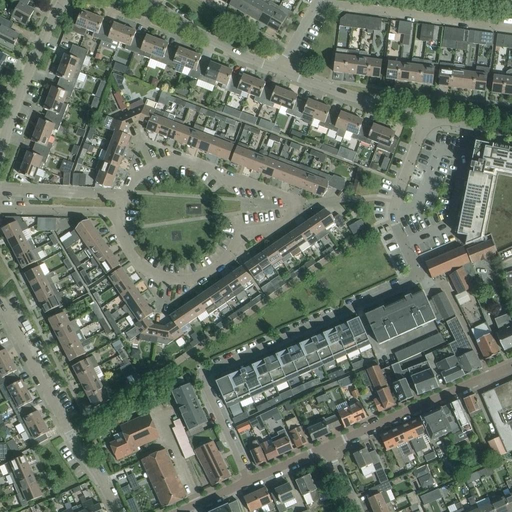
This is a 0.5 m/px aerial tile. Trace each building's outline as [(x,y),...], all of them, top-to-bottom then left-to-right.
[(30,0),(29,0),(14,0),(10,8),(15,11),(12,17),(26,24),(34,10),(27,6),(30,0)] [(239,11),(245,0),(231,0),(229,5),(229,6),(230,5),(237,9),(237,8),(239,9),(239,11)] [(248,16),(257,1),(257,0),(245,0),(239,11),(246,14),(246,13),(249,15),(248,16)] [(258,22),(267,6),(269,1),(266,0),(257,0),(257,1),(248,16),(248,17),(249,16),(255,20),(256,19),(258,20),(257,22),(258,22)] [(267,27),(279,7),(269,1),(267,6),(258,22),(258,21),(265,25),(265,24),(268,25),(267,27)] [(279,7),(267,27),(268,27),(274,30),(275,29),(277,31),(276,32),(277,33),(282,24),(283,25),(286,19),(288,20),(293,13),(292,12),(292,13),(280,6),(280,5),(279,7)] [(87,30),(92,15),(81,10),(75,25),(73,24),(70,31),(84,37),(86,30),(87,30)] [(351,28),(353,15),(346,14),(340,19),(339,26),(351,28)] [(101,41),(107,25),(102,23),(103,19),(92,15),(87,30),(93,32),(92,37),(101,41)] [(0,25),(1,26),(0,28),(0,43),(12,49),(19,35),(6,28),(9,23),(13,25),(13,24),(0,17),(0,25)] [(373,31),(375,18),(369,17),(367,30),(373,31)] [(404,35),(405,22),(399,21),(397,34),(404,35)] [(119,42),(125,27),(113,23),(112,27),(107,25),(101,41),(111,44),(112,40),(119,42)] [(425,42),(428,25),(421,24),(419,41),(425,42)] [(434,26),(428,25),(426,42),(432,42),(434,26)] [(134,53),(140,37),(134,35),(136,31),(125,27),(119,42),(126,45),(124,49),(134,53)] [(456,42),(458,29),(452,28),(450,41),(456,42)] [(479,45),(480,32),(474,31),(472,44),(479,45)] [(494,34),(480,32),(479,45),(485,45),(486,39),(493,40),(494,34)] [(509,49),(511,36),(497,34),(495,47),(509,49)] [(150,59),(157,40),(146,35),(145,39),(140,37),(134,53),(150,59)] [(166,65),(172,50),(167,48),(168,44),(157,40),(150,59),(166,65)] [(72,45),(70,50),(86,57),(88,51),(72,45)] [(184,67),(190,52),(179,48),(177,51),(172,50),(166,65),(175,69),(174,71),(182,74),(184,67)] [(345,73),(348,50),(336,49),(333,72),(345,73)] [(80,73),(86,57),(70,50),(68,56),(64,54),(60,65),(80,73)] [(356,75),(359,52),(348,50),(345,73),(356,75)] [(201,56),(190,52),(184,67),(191,70),(188,76),(198,80),(204,64),(198,62),(201,56)] [(367,76),(370,59),(370,55),(367,55),(367,53),(359,52),(356,75),(367,76)] [(381,61),(370,59),(367,76),(379,78),(381,61)] [(420,83),(422,66),(423,60),(412,59),(411,65),(409,82),(420,83)] [(423,60),(422,66),(420,83),(432,85),(434,70),(437,71),(438,62),(423,60)] [(214,86),(216,82),(221,66),(210,62),(209,66),(204,64),(198,80),(214,86)] [(398,80),(400,63),(388,62),(386,79),(398,80)] [(409,82),(411,65),(400,63),(398,80),(409,82)] [(450,87),(453,70),(453,65),(439,63),(439,70),(440,70),(438,86),(450,87)] [(74,89),(80,73),(60,65),(56,76),(60,78),(58,83),(74,89)] [(462,89),(464,72),(465,66),(453,65),(453,70),(450,87),(462,89)] [(232,71),(221,66),(216,82),(222,84),(221,89),(230,92),(236,77),(231,75),(232,71)] [(476,67),(475,73),(473,90),(484,92),(486,77),(488,78),(489,68),(476,67)] [(511,95),(511,71),(510,71),(509,72),(508,72),(507,73),(506,74),(506,75),(506,76),(505,77),(503,94),(511,95)] [(473,90),(475,73),(464,72),(462,89),(473,90)] [(122,84),(124,78),(113,73),(112,75),(118,86),(122,84)] [(248,94),(254,79),(243,75),(241,78),(236,77),(230,92),(240,96),(241,91),(248,94)] [(503,94),(505,77),(493,76),(491,93),(503,94)] [(265,83),(254,79),(248,94),(255,97),(253,101),(263,105),(269,89),(263,87),(265,83)] [(70,98),(74,89),(58,83),(56,88),(52,87),(48,98),(63,104),(66,97),(70,98)] [(281,106),(286,91),(275,87),(274,91),(269,89),(263,105),(272,108),(274,104),(281,106)] [(127,107),(122,97),(119,91),(114,93),(122,111),(127,108),(127,107)] [(295,117),(301,101),(296,99),(297,95),(286,91),(281,106),(287,109),(286,113),(295,117)] [(98,108),(101,100),(94,97),(91,106),(98,108)] [(171,97),(170,98),(169,102),(179,105),(179,104),(181,101),(171,97)] [(60,110),(63,104),(48,98),(43,109),(47,110),(45,115),(61,122),(65,112),(60,110)] [(153,115),(155,109),(157,103),(146,99),(144,105),(129,112),(133,123),(138,120),(148,124),(149,124),(152,115),(153,115)] [(313,119),(319,104),(308,99),(306,103),(301,101),(295,117),(305,121),(307,116),(313,119)] [(181,101),(179,104),(179,105),(189,109),(191,104),(181,101)] [(330,108),(319,104),(313,119),(311,125),(319,128),(319,126),(328,130),(334,114),(328,112),(330,108)] [(209,117),(211,112),(201,108),(200,110),(199,113),(204,115),(209,117)] [(157,134),(162,119),(164,113),(155,109),(153,115),(152,115),(149,124),(148,124),(146,130),(157,134)] [(128,125),(133,123),(129,112),(113,119),(107,117),(103,128),(115,132),(125,135),(124,135),(128,125)] [(172,122),(174,119),(175,116),(165,112),(164,113),(162,119),(157,134),(167,138),(172,122)] [(221,116),(211,112),(209,117),(219,121),(221,116)] [(343,139),(346,131),(352,116),(340,112),(339,116),(334,114),(328,130),(336,133),(335,136),(343,139)] [(58,131),(61,122),(45,115),(43,121),(39,119),(35,130),(51,136),(53,129),(58,131)] [(219,121),(229,125),(231,120),(221,116),(219,121)] [(362,120),(352,116),(346,131),(353,134),(351,138),(360,142),(366,126),(361,124),(362,120)] [(177,141),(183,126),(184,123),(174,119),(172,122),(167,138),(177,141)] [(197,149),(205,127),(195,124),(193,130),(187,145),(197,149)] [(378,144),(384,128),(373,124),(371,128),(366,126),(360,142),(370,145),(371,141),(378,143),(378,144)] [(243,130),(254,134),(255,129),(245,125),(243,130)] [(187,145),(193,130),(183,126),(177,141),(187,145)] [(273,126),(271,131),(279,134),(281,129),(273,126)] [(207,153),(214,135),(215,131),(205,127),(197,149),(207,153)] [(395,133),(384,128),(378,144),(378,143),(376,148),(393,154),(399,138),(394,136),(395,133)] [(78,129),(76,135),(83,138),(84,138),(85,134),(86,131),(78,129)] [(48,143),(51,136),(35,130),(31,141),(35,143),(33,148),(49,154),(53,145),(48,143)] [(130,137),(125,135),(115,132),(111,142),(126,147),(130,137)] [(217,157),(224,139),(225,135),(222,134),(220,137),(214,135),(207,153),(217,157)] [(234,143),(224,139),(217,157),(227,161),(234,143)] [(511,148),(509,148),(475,141),(457,234),(466,236),(465,245),(490,235),(500,264),(511,258),(511,148)] [(122,157),(126,147),(111,142),(107,152),(122,157)] [(241,166),(247,151),(249,146),(238,142),(231,162),(241,166)] [(77,155),(80,147),(74,145),(71,153),(77,155)] [(45,164),(49,154),(33,148),(31,153),(27,152),(23,163),(39,169),(41,162),(45,164)] [(118,167),(122,157),(107,152),(102,150),(98,160),(99,160),(103,162),(118,167)] [(251,170),(257,155),(247,151),(241,166),(251,170)] [(349,151),(345,160),(352,163),(356,153),(349,151)] [(267,159),(266,158),(267,157),(267,156),(267,155),(266,155),(266,154),(265,153),(265,152),(264,152),(263,152),(262,152),(261,152),(260,152),(259,153),(258,154),(258,155),(257,155),(251,170),(262,174),(267,159)] [(316,152),(314,157),(319,159),(318,162),(323,164),(326,156),(316,152)] [(272,178),(279,157),(269,154),(267,159),(262,174),(272,178)] [(282,181),(289,161),(279,157),(272,178),(282,181)] [(115,178),(118,167),(103,162),(99,160),(95,170),(99,172),(115,178)] [(68,161),(63,173),(70,173),(73,164),(70,162),(68,161)] [(292,185),(300,165),(289,161),(282,181),(292,185)] [(36,176),(39,169),(23,163),(19,174),(33,179),(32,182),(37,184),(40,177),(36,176)] [(372,163),(370,168),(376,171),(379,165),(372,163)] [(302,189),(310,169),(300,165),(292,185),(302,189)] [(312,193),(320,173),(310,169),(302,189),(312,193)] [(111,188),(115,178),(99,172),(95,182),(101,187),(102,186),(104,187),(103,188),(111,188)] [(333,175),(332,177),(320,173),(312,193),(322,197),(327,191),(326,191),(327,189),(328,186),(341,191),(344,188),(344,179),(333,175)] [(325,209),(316,216),(325,229),(334,223),(341,228),(344,226),(342,217),(338,214),(333,218),(332,216),(331,216),(330,214),(331,214),(325,209)] [(328,234),(325,229),(316,216),(307,222),(319,240),(328,234)] [(28,229),(24,222),(22,223),(19,217),(13,217),(15,222),(2,229),(6,237),(7,236),(8,239),(22,232),(28,229)] [(72,236),(62,243),(66,249),(81,238),(95,229),(88,220),(81,222),(82,223),(80,224),(79,223),(75,229),(70,233),(72,236)] [(319,240),(307,222),(298,228),(310,246),(319,240)] [(365,228),(361,222),(351,229),(355,235),(365,228)] [(310,246),(298,228),(289,234),(301,252),(310,246)] [(88,247),(101,238),(95,229),(81,238),(88,247)] [(12,249),(27,242),(22,232),(8,239),(7,240),(12,249)] [(301,252),(289,234),(280,240),(292,257),(291,257),(292,258),(301,252)] [(107,247),(101,238),(88,247),(94,256),(107,247)] [(17,259),(36,249),(31,239),(27,242),(12,249),(17,259)] [(292,257),(280,240),(271,246),(283,263),(291,257),(292,257)] [(497,254),(491,240),(467,250),(472,264),(497,254)] [(283,263),(271,246),(262,252),(272,267),(274,269),(283,263)] [(41,259),(37,253),(42,251),(40,247),(36,249),(17,259),(22,269),(41,259)] [(100,265),(113,256),(107,247),(94,256),(91,258),(91,259),(91,260),(91,261),(91,263),(92,264),(93,265),(94,266),(95,266),(97,267),(100,265)] [(425,263),(431,278),(469,262),(463,247),(425,263)] [(272,267),(262,252),(253,258),(263,272),(263,271),(265,273),(266,274),(269,274),(271,273),(272,272),(273,270),(273,268),(272,267)] [(81,265),(75,256),(71,258),(77,268),(81,265)] [(119,265),(113,256),(100,265),(106,274),(119,265)] [(263,272),(253,258),(244,265),(253,278),(254,278),(255,280),(257,281),(258,281),(260,281),(261,280),(263,279),(263,277),(263,275),(263,273),(262,272),(263,272)] [(302,272),(311,266),(308,262),(299,268),(302,272)] [(472,288),(470,280),(474,278),(469,262),(450,275),(449,276),(458,294),(466,291),(472,288)] [(25,274),(30,284),(44,277),(39,266),(25,274)] [(241,267),(232,273),(244,290),(253,284),(241,267)] [(108,277),(114,286),(128,277),(121,268),(108,277)] [(293,278),(302,272),(299,268),(290,274),(291,275),(293,278)] [(54,284),(51,278),(55,276),(53,272),(44,277),(30,284),(35,294),(54,284)] [(244,290),(232,273),(223,279),(235,296),(244,290)] [(92,284),(87,274),(82,277),(88,286),(92,284)] [(120,295),(134,286),(128,277),(114,286),(120,295)] [(235,296),(223,279),(214,285),(226,302),(235,296)] [(40,303),(59,293),(54,284),(35,294),(40,303)] [(226,302),(214,285),(205,291),(217,308),(226,302)] [(140,295),(134,286),(120,295),(127,304),(140,295)] [(266,297),(275,291),(273,286),(263,293),(266,297)] [(435,322),(442,319),(432,299),(427,301),(422,290),(378,310),(377,309),(365,315),(370,327),(371,326),(379,345),(387,341),(386,338),(391,336),(392,338),(394,338),(393,335),(398,333),(399,335),(415,329),(413,326),(419,324),(420,326),(421,326),(420,323),(426,321),(427,323),(434,320),(435,322)] [(217,308),(205,291),(196,298),(206,311),(208,315),(217,308)] [(65,306),(61,298),(64,296),(62,292),(59,293),(40,303),(45,313),(59,306),(60,308),(65,306)] [(432,299),(442,319),(443,320),(454,315),(443,292),(432,298),(432,299)] [(146,304),(140,295),(127,304),(124,306),(124,307),(123,308),(126,314),(128,313),(129,315),(146,304)] [(90,306),(93,311),(97,308),(94,304),(90,296),(84,299),(89,307),(90,306)] [(206,311),(196,298),(188,304),(197,317),(206,311)] [(152,313),(146,304),(129,315),(135,324),(147,316),(148,317),(152,313)] [(197,317),(188,304),(179,310),(188,323),(197,317)] [(103,318),(97,308),(93,311),(98,321),(103,318)] [(188,323),(179,310),(169,316),(173,321),(182,334),(191,328),(188,323)] [(48,320),(54,331),(69,323),(64,312),(48,320)] [(511,324),(508,314),(495,319),(499,331),(496,333),(504,351),(511,346),(511,324)] [(153,325),(148,317),(147,316),(135,324),(134,325),(140,334),(139,340),(156,343),(159,326),(153,325)] [(455,341),(448,344),(450,347),(451,350),(464,375),(481,368),(456,317),(446,322),(455,341)] [(103,318),(98,321),(104,331),(109,328),(103,318)] [(358,349),(370,344),(358,318),(347,323),(358,349)] [(59,341),(79,330),(74,320),(69,323),(54,331),(59,341)] [(182,334),(173,321),(164,327),(159,326),(156,343),(167,345),(174,340),(182,334)] [(347,323),(341,325),(334,328),(346,355),(358,349),(347,323)] [(485,360),(499,353),(485,323),(471,330),(485,360)] [(346,355),(334,328),(322,334),(334,360),(346,355)] [(64,351),(85,341),(79,330),(59,341),(64,351)] [(322,334),(317,336),(310,339),(322,365),(334,360),(322,334)] [(85,354),(82,348),(90,343),(88,339),(85,341),(64,351),(70,362),(85,354)] [(322,365),(310,339),(299,344),(310,371),(322,365)] [(299,344),(293,347),(287,350),(299,376),(310,371),(299,344)] [(446,383),(464,375),(451,350),(450,347),(444,350),(443,348),(437,350),(424,356),(427,361),(431,369),(434,375),(440,372),(446,383)] [(2,351),(0,348),(0,365),(11,360),(5,349),(2,351)] [(299,376),(287,350),(275,355),(287,381),(299,376)] [(275,355),(270,357),(263,360),(275,387),(287,381),(275,355)] [(99,366),(93,356),(72,367),(78,377),(93,369),(99,366)] [(16,370),(11,360),(0,365),(0,384),(0,385),(15,377),(13,372),(16,370)] [(275,387),(263,360),(251,365),(263,392),(275,387)] [(359,361),(351,365),(353,370),(362,367),(360,362),(359,361)] [(438,387),(434,375),(431,369),(427,361),(407,369),(413,383),(417,395),(438,387)] [(401,371),(398,363),(391,365),(397,382),(392,384),(393,384),(397,395),(396,396),(398,400),(399,400),(400,402),(412,397),(407,385),(401,371)] [(251,365),(246,368),(239,371),(251,397),(263,392),(251,365)] [(373,400),(378,412),(395,405),(378,365),(366,370),(376,393),(377,393),(379,398),(373,400)] [(83,387),(98,379),(93,369),(78,377),(83,387)] [(407,385),(413,383),(407,369),(401,371),(407,385)] [(251,397),(239,371),(227,376),(239,402),(251,397)] [(227,376),(222,378),(215,381),(227,408),(239,402),(227,376)] [(18,382),(15,377),(0,385),(5,394),(9,392),(13,398),(27,391),(21,380),(18,382)] [(88,397),(103,390),(109,387),(104,377),(98,379),(83,387),(88,397)] [(511,380),(481,394),(499,437),(506,453),(511,450),(511,380)] [(171,392),(188,431),(207,422),(190,383),(171,392)] [(109,400),(103,390),(88,397),(94,408),(109,400)] [(32,401),(27,391),(13,398),(16,405),(12,407),(17,416),(31,408),(29,403),(32,401)] [(328,399),(326,393),(316,398),(318,404),(328,399)] [(475,394),(463,399),(470,417),(482,412),(475,394)] [(459,401),(450,405),(461,430),(452,434),(449,435),(450,436),(443,439),(445,444),(446,446),(453,443),(453,444),(473,435),(468,420),(459,401)] [(292,402),(285,405),(287,411),(294,408),(292,402)] [(359,402),(348,407),(355,423),(366,418),(359,402)] [(461,430),(450,405),(449,405),(421,417),(430,439),(450,430),(452,434),(461,430)] [(355,423),(348,407),(337,412),(344,428),(355,423)] [(34,413),(31,408),(17,416),(25,431),(43,422),(38,411),(34,413)] [(269,411),(259,416),(262,422),(272,417),(269,411)] [(160,437),(149,413),(120,426),(124,437),(110,443),(117,460),(138,450),(137,448),(160,437)] [(234,424),(246,418),(244,413),(232,419),(234,424)] [(312,441),(330,433),(329,430),(340,425),(335,415),(324,419),(324,417),(317,420),(319,424),(307,429),(312,441)] [(259,416),(249,421),(252,429),(257,426),(260,432),(266,429),(262,422),(259,416)] [(285,422),(297,447),(307,443),(296,417),(285,422)] [(419,418),(409,423),(424,455),(428,453),(426,447),(421,434),(425,432),(419,418)] [(194,455),(179,419),(173,422),(175,428),(172,429),(185,459),(194,455)] [(49,432),(43,422),(25,431),(33,447),(48,439),(45,434),(49,432)] [(247,422),(236,427),(239,434),(251,428),(247,422)] [(424,455),(409,423),(399,427),(406,441),(410,439),(418,458),(424,455)] [(201,425),(189,431),(191,436),(204,431),(201,425)] [(406,441),(399,427),(390,431),(405,467),(407,470),(412,468),(407,456),(407,454),(411,452),(406,441)] [(405,467),(390,431),(380,436),(386,450),(391,448),(396,460),(400,469),(405,467)] [(254,449),(249,452),(256,466),(266,461),(255,438),(254,435),(245,439),(247,444),(251,442),(254,449)] [(293,449),(287,437),(281,440),(279,435),(271,439),(271,440),(272,443),(273,446),(278,456),(293,449)] [(499,437),(493,439),(500,455),(506,453),(499,437)] [(278,456),(273,446),(272,443),(271,440),(260,444),(267,460),(278,456)] [(230,477),(212,441),(194,450),(202,466),(212,486),(230,477)] [(141,460),(158,496),(162,508),(186,497),(172,466),(174,465),(173,462),(171,463),(165,449),(154,454),(141,460)] [(375,472),(381,484),(388,481),(375,453),(368,456),(365,449),(353,454),(360,468),(364,477),(375,472)] [(139,456),(141,460),(154,454),(152,450),(139,456)] [(464,450),(452,454),(457,465),(468,460),(464,450)] [(25,456),(4,464),(9,475),(10,474),(29,466),(25,456)] [(33,476),(29,466),(10,474),(14,484),(33,476)] [(427,468),(414,473),(417,480),(430,474),(427,468)] [(467,483),(479,478),(477,472),(464,477),(467,483)] [(303,496),(307,505),(313,502),(320,499),(309,474),(296,480),(303,496)] [(38,486),(33,476),(14,484),(18,494),(38,486)] [(511,482),(510,479),(509,476),(504,479),(506,482),(511,494),(503,497),(510,511),(510,510),(511,509),(511,482)] [(388,481),(369,489),(372,497),(385,491),(386,491),(392,489),(388,481)] [(275,490),(281,504),(282,504),(284,509),(296,503),(297,504),(295,498),(288,483),(275,490)] [(42,496),(38,486),(18,494),(17,495),(23,508),(30,504),(29,502),(42,496)] [(265,488),(254,493),(261,507),(267,504),(270,511),(275,509),(265,488)] [(390,502),(386,491),(385,491),(372,497),(367,499),(372,510),(390,502)] [(413,492),(407,495),(408,499),(411,506),(416,503),(419,502),(415,492),(413,492)] [(250,511),(261,507),(254,493),(243,498),(249,511),(250,511)] [(426,494),(420,497),(424,504),(424,505),(430,503),(426,494)] [(509,511),(510,511),(503,497),(491,503),(494,511),(509,511)] [(211,511),(240,511),(237,500),(228,505),(228,504),(211,511)] [(90,511),(88,506),(86,502),(81,504),(82,506),(77,508),(79,511),(90,511)] [(394,511),(390,502),(372,510),(373,511),(394,511)] [(419,509),(416,503),(411,506),(410,506),(412,511),(419,509)] [(494,511),(491,503),(478,509),(479,511),(494,511)]
